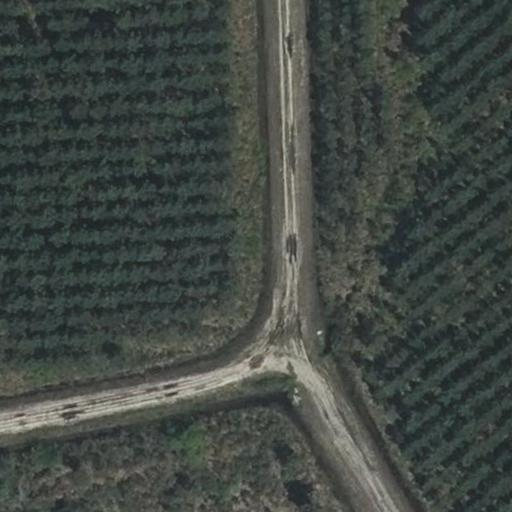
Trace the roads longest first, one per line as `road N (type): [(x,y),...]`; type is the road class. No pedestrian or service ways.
road 1 (track): [(286,0),(295,363),(0,421)]
road 2 (track): [(380,511),(295,363)]
